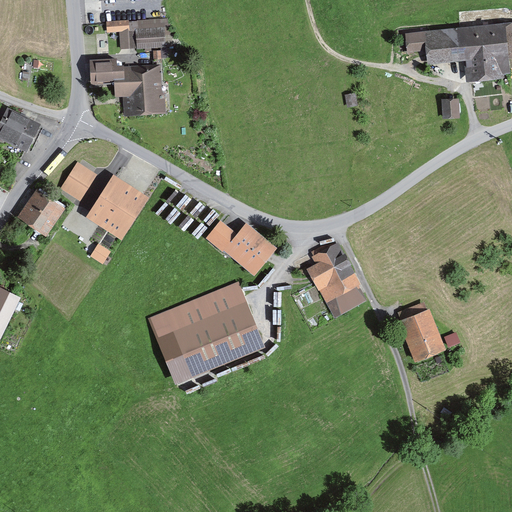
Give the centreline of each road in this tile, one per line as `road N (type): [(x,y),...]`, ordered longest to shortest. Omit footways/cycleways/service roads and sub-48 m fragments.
road 1 (unclassified): [(72,118),(245,212),(298,227),(356,215),(511,124)]
road 2 (track): [(336,223),(406,384),(437,511)]
road 3 (unclassified): [(72,118),(0,226)]
